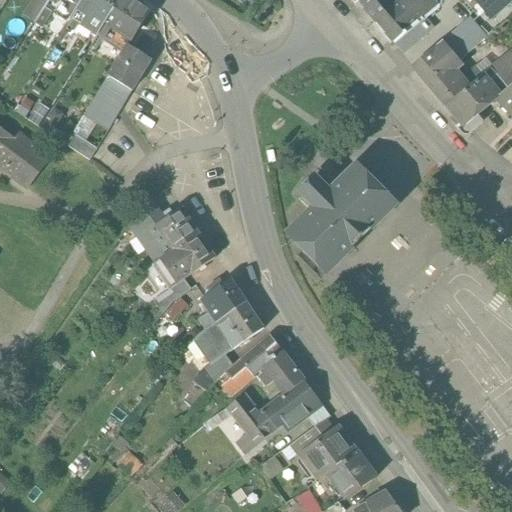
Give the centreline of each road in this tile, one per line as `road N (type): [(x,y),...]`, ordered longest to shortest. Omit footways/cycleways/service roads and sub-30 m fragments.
road 1 (residential): [(230,86),(262,228),(284,283),(439,511)]
road 2 (residential): [(511,221),(338,29)]
road 3 (unclassified): [(338,29),(230,86)]
